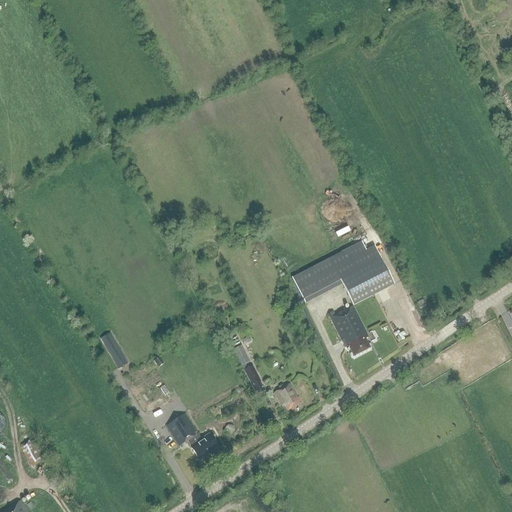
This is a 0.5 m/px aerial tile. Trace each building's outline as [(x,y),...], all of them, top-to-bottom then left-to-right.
[(394,285),(374,246),(367,249),(362,240),(292,278),(305,303),(312,299),(340,284),(352,306),(394,285)] [(420,309),(426,306),(423,300),(417,303),(420,309)] [(352,307),(335,315),(333,311),(327,314),(344,348),(348,346),(353,356),(369,348),(363,336),(366,334),(352,307)] [(100,339),(118,369),(127,364),(110,334),(100,339)] [(240,347),(233,350),(241,366),(248,363),(240,347)] [(159,357),(153,361),(158,368),(163,364),(159,357)] [(264,390),(252,366),(243,370),(256,395),(264,390)] [(148,404),(170,390),(156,368),(134,382),(148,404)] [(297,404),(300,402),(298,398),(297,398),(289,385),(283,388),(282,385),(278,387),(280,390),(274,393),(285,412),(291,409),(293,413),(301,409),(297,404)] [(198,460),(218,448),(209,434),(201,439),(196,431),(186,415),(166,428),(176,443),(177,443),(179,446),(187,441),(190,446),(189,446),(198,460)] [(19,446),(32,467),(42,461),(29,440),(19,446)] [(58,476),(52,479),(56,489),(63,486),(58,476)] [(27,511),(19,500),(1,511),(27,511)]
